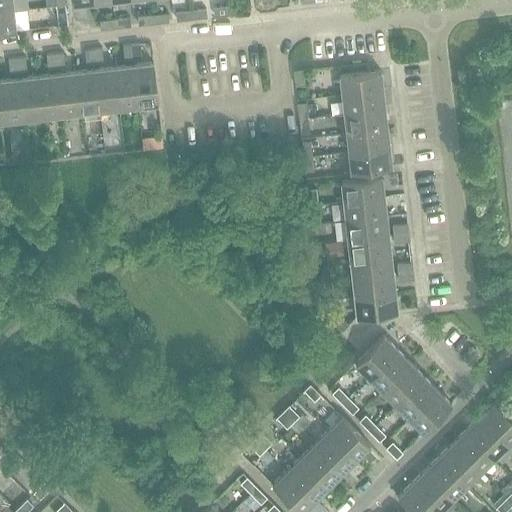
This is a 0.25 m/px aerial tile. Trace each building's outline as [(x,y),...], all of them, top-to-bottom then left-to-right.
[(0,0),(0,11),(14,10),(13,0),(0,0)] [(65,4),(56,5),(57,20),(66,19),(65,4)] [(215,16),(229,14),(228,5),(214,7),(215,16)] [(204,8),(190,10),(191,18),(206,17),(204,8)] [(0,30),(17,29),(14,10),(0,11),(0,30)] [(190,10),(176,11),(177,20),(191,18),(190,10)] [(167,12),(152,14),(153,23),(168,21),(167,12)] [(152,14),(138,15),(139,24),(153,23),(152,14)] [(128,17),(114,18),(115,27),(129,25),(128,17)] [(114,18),(100,20),(101,28),(115,27),(114,18)] [(140,42),(131,43),(132,57),(141,57),(140,42)] [(124,44),(122,46),(123,58),(132,57),(131,43),(124,44)] [(101,47),(93,48),(94,62),(102,61),(101,47)] [(93,48),(84,49),(85,63),(94,62),(93,48)] [(63,51),(54,52),(56,66),(65,65),(63,51)] [(54,52),(46,53),(47,67),(56,66),(54,52)] [(25,56),(16,57),(18,71),(27,70),(25,56)] [(16,57),(7,58),(9,72),(18,71),(16,57)] [(153,61),(133,64),(138,104),(157,102),(153,61)] [(133,64),(114,66),(119,106),(138,104),(133,64)] [(114,66),(95,68),(100,109),(119,106),(114,66)] [(95,68),(76,70),(81,111),(100,109),(95,68)] [(295,84),(304,83),(302,69),(294,70),(295,84)] [(340,74),(342,93),(383,89),(380,69),(340,74)] [(76,70),(57,72),(62,113),(81,111),(76,70)] [(57,72),(38,75),(43,115),(62,113),(57,72)] [(38,75),(19,77),(24,117),(43,115),(38,75)] [(19,77),(0,78),(0,80),(4,119),(24,117),(19,77)] [(342,93),(344,112),(385,108),(383,89),(342,93)] [(306,103),(297,104),(299,118),(308,117),(306,103)] [(344,112),(346,131),(387,127),(385,108),(344,112)] [(308,117),(299,118),(300,132),(309,131),(308,117)] [(346,131),(348,150),(389,146),(387,127),(346,131)] [(161,134),(141,136),(143,148),(162,146),(161,134)] [(311,141),(302,142),(303,156),(312,155),(311,141)] [(391,166),(389,146),(348,150),(350,170),(391,166)] [(312,155),(303,156),(305,170),(314,169),(312,155)] [(341,181),(343,200),(384,196),(381,176),(341,181)] [(316,189),(307,190),(308,201),(309,204),(317,203),(316,189)] [(343,200),(345,219),(386,215),(384,196),(343,200)] [(317,203),(309,204),(310,218),(319,217),(317,203)] [(345,219),(347,238),(388,234),(386,215),(345,219)] [(407,223),(393,225),(394,233),(408,232),(407,223)] [(408,232),(394,233),(394,242),(409,240),(408,232)] [(347,238),(349,257),(390,253),(388,234),(347,238)] [(342,239),(325,241),(326,255),(343,253),(342,239)] [(349,257),(352,276),(392,272),(390,253),(349,257)] [(411,261),(397,262),(398,271),(412,270),(411,261)] [(412,270),(398,271),(399,280),(413,279),(412,270)] [(352,276),(354,296),(394,291),(392,272),(352,276)] [(397,311),(394,291),(354,296),(356,315),(397,311)] [(342,329),(348,323),(338,313),(332,319),(342,329)] [(355,364),(370,378),(398,350),(384,336),(355,364)] [(370,378),(383,391),(411,363),(398,350),(370,378)] [(383,391),(396,405),(424,376),(411,363),(383,391)] [(396,405),(409,418),(438,390),(424,376),(396,405)] [(310,385),(304,391),(313,401),(319,395),(310,385)] [(342,404),(348,397),(338,387),(331,393),(342,404)] [(452,404),(438,390),(409,418),(423,432),(452,404)] [(358,408),(348,397),(342,404),(352,414),(358,408)] [(511,419),(493,400),(479,414),(507,442),(511,437),(511,419)] [(289,405),(283,411),(293,421),(299,415),(289,405)] [(293,421),(283,411),(277,418),(286,427),(293,421)] [(479,414),(465,427),(493,456),(507,442),(479,414)] [(341,415),(327,429),(355,457),(369,443),(341,415)] [(370,431),(376,425),(365,415),(359,421),(370,431)] [(370,431),(380,442),(386,436),(376,425),(370,431)] [(465,427),(451,441),(480,469),(493,456),(465,427)] [(327,429),(313,442),(341,471),(355,457),(327,429)] [(262,432),(255,438),(265,448),(271,442),(262,432)] [(0,437),(0,456),(10,447),(0,437)] [(265,448),(255,438),(249,445),(259,454),(265,448)] [(396,458),(403,452),(392,441),(385,447),(396,458)] [(451,441),(438,454),(466,482),(480,469),(451,441)] [(313,442),(300,456),(327,484),(341,471),(313,442)] [(438,454),(425,467),(453,496),(466,482),(438,454)] [(300,456),(286,469),(314,497),(327,484),(300,456)] [(425,467),(411,481),(439,509),(453,496),(425,467)] [(22,488),(2,468),(0,469),(0,486),(12,498),(22,488)] [(314,497),(286,469),(271,484),(299,511),(314,497)] [(257,486),(246,476),(240,482),(250,493),(257,486)] [(40,498),(50,488),(43,481),(33,492),(40,498)] [(413,511),(436,511),(439,509),(411,481),(397,495),(413,511)] [(267,497),(257,486),(250,493),(260,503),(267,497)] [(511,501),(506,496),(496,506),(502,511),(511,502),(511,501)] [(26,499),(16,509),(18,511),(25,511),(32,505),(26,499)] [(53,511),(65,511),(69,509),(63,502),(53,511)] [(219,511),(210,503),(201,511),(219,511)] [(282,511),(273,503),(267,510),(269,511),(282,511)]
